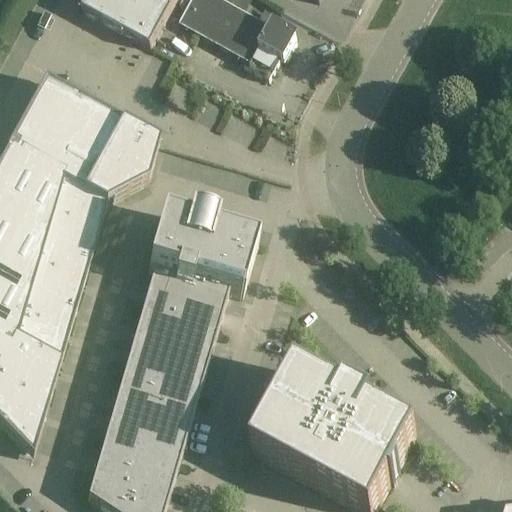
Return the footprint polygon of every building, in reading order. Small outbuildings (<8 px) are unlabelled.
[(151,53),(180,0),(91,0),(83,16),(151,53)] [(285,68),(300,42),(274,27),(271,32),(212,0),(195,0),(180,30),(247,67),(244,71),(270,86),(281,66),(285,68)] [(242,0),(219,0),(237,10),(242,0)] [(0,430),(33,464),(36,453),(75,319),(107,209),(148,187),(159,148),(45,85),(0,166),(0,430)] [(217,232),(200,227),(190,224),(188,232),(161,224),(161,225),(163,226),(148,275),(154,277),(87,504),(99,511),(166,511),(229,299),(242,303),(257,254),(259,254),(259,253),(215,240),(217,232)] [(350,511),(378,511),(391,489),(394,490),(401,477),(398,476),(415,444),(417,441),(371,416),(375,409),(347,395),(344,401),(298,376),(296,379),(279,411),(276,409),(269,422),(272,424),(253,459),(350,511)]
